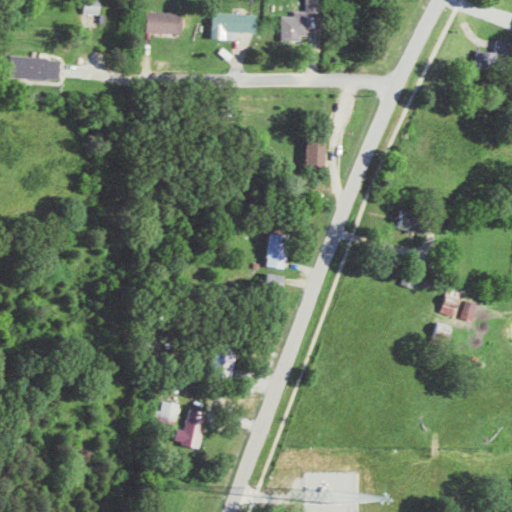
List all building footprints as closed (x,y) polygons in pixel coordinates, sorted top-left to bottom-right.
[(106,13),(105,0),(88,0),(88,14),(106,13)] [(179,33),(180,12),(150,11),(149,32),(179,33)] [(313,36),(314,11),(299,11),(299,15),(286,15),(285,40),(304,41),(304,35),(313,36)] [(240,32),(261,33),(261,14),(217,13),(217,39),(240,39),(240,32)] [(511,58),(511,41),(498,40),(498,47),(480,47),(479,67),(498,67),(498,58),(511,58)] [(14,56),(12,77),(63,80),(64,58),(14,56)] [(308,167),(328,168),(329,137),(309,136),(308,167)] [(423,231),(424,212),(403,210),(402,229),(423,231)] [(289,268),(291,234),(271,233),(269,267),(289,268)] [(268,288),(286,290),(287,275),(270,273),(268,288)] [(470,291),(452,286),(446,312),(464,316),(470,291)] [(467,317),(479,320),(483,303),(471,300),(467,317)] [(438,339),(452,342),(456,324),(441,322),(438,339)] [(222,372),(236,373),(238,340),(218,339),(217,361),(223,361),(222,372)] [(185,402),(165,399),(162,414),(182,418),(185,402)] [(190,429),(181,427),(179,441),(204,445),(210,410),(194,407),(190,429)]
